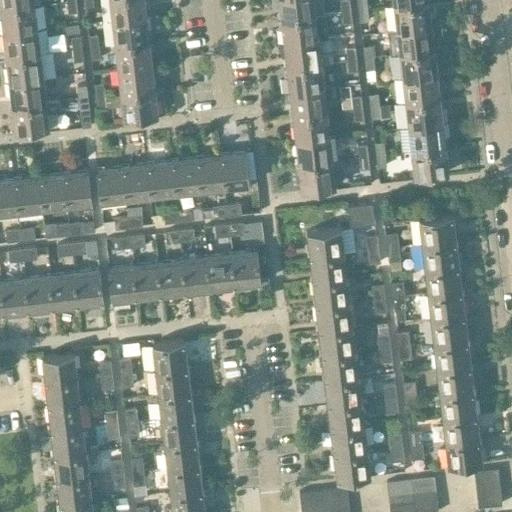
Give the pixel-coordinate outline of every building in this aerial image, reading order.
[(66,0),(68,12),(77,10),(75,0),(66,0)] [(83,0),(85,9),(94,8),(92,0),(83,0)] [(109,0),(112,19),(146,15),(144,0),(109,0)] [(278,0),(281,17),(315,13),(313,0),(278,0)] [(340,0),(341,10),(350,9),(349,0),(340,0)] [(357,0),(358,9),(367,8),(366,0),(357,0)] [(425,0),(393,4),(396,28),(430,24),(427,0),(425,0)] [(0,7),(0,8),(3,32),(37,28),(34,4),(0,7)] [(358,9),(360,21),(368,20),(367,8),(358,9)] [(342,22),(352,21),(350,9),(341,10),(342,22)] [(284,41),(318,37),(327,36),(324,12),(315,13),(281,17),(284,41)] [(112,19),(115,44),(149,40),(146,15),(112,19)] [(65,25),(66,33),(79,31),(78,23),(65,25)] [(396,28),(399,53),(433,49),(430,24),(396,28)] [(3,32),(5,56),(40,53),(37,28),(3,32)] [(88,34),(89,46),(98,45),(97,33),(88,34)] [(71,36),(72,48),(82,47),(80,35),(71,36)] [(284,41),(287,66),(321,62),(330,61),(329,52),(320,53),(318,37),(284,41)] [(115,44),(118,68),(152,64),(149,40),(115,44)] [(363,45),(364,57),(373,56),(372,44),(363,45)] [(89,46),(90,58),(100,57),(98,45),(89,46)] [(345,47),(347,59),(356,58),(355,46),(345,47)] [(73,61),(83,59),(82,47),(72,48),(73,61)] [(399,53),(402,76),(436,72),(433,49),(399,53)] [(5,56),(8,81),(43,77),(40,53),(5,56)] [(364,57),(365,69),(374,68),(373,56),(364,57)] [(348,71),(357,70),(356,58),(347,59),(348,71)] [(287,66),(289,90),(323,86),(321,62),(287,66)] [(118,68),(120,92),(155,88),(152,64),(118,68)] [(402,76),(405,101),(439,97),(436,72),(402,76)] [(8,81),(11,104),(59,99),(59,98),(46,100),(43,77),(8,81)] [(93,83),(95,95),(104,94),(103,82),(93,83)] [(76,85),(78,97),(87,96),(86,83),(76,85)] [(289,90),(292,114),(326,110),(323,86),(289,90)] [(113,117),(123,116),(123,117),(158,113),(155,88),(120,92),(110,93),(113,117)] [(368,93),(370,105),(379,104),(377,92),(368,93)] [(95,95),(97,107),(106,106),(104,94),(95,95)] [(351,95),(353,107),(362,106),(360,94),(351,95)] [(79,109),(89,108),(87,96),(78,97),(79,109)] [(405,101),(408,125),(442,121),(439,97),(405,101)] [(61,110),(59,99),(11,104),(14,130),(49,126),(47,112),(61,110)] [(380,116),(379,104),(370,105),(371,117),(380,116)] [(354,120),(363,118),(362,106),(353,107),(354,120)] [(292,114),(295,139),(329,135),(326,110),(292,114)] [(408,125),(411,149),(445,145),(442,121),(408,125)] [(295,139),(298,163),(332,159),(329,135),(295,139)] [(374,142),(375,154),(385,153),(383,141),(374,142)] [(357,144),(358,156),(368,155),(366,142),(357,144)] [(448,171),(445,145),(411,149),(414,175),(448,171)] [(253,149),(245,150),(248,178),(256,177),(253,149)] [(219,153),(225,186),(249,183),(248,178),(245,150),(219,153)] [(195,156),(199,189),(225,186),(219,153),(195,156)] [(375,154),(377,166),(386,165),(385,153),(375,154)] [(359,168),(369,167),(368,155),(358,156),(359,168)] [(168,159),(174,192),(199,189),(195,156),(168,159)] [(144,162),(149,195),(174,192),(168,159),(144,162)] [(335,185),(332,159),(298,163),(301,189),(335,185)] [(120,165),(124,198),(149,195),(144,162),(120,165)] [(95,168),(99,201),(124,198),(120,165),(95,168)] [(62,172),(66,205),(92,202),(88,169),(62,172)] [(36,175),(41,208),(66,205),(62,172),(36,175)] [(13,178),(16,211),(41,208),(36,175),(13,178)] [(0,179),(0,212),(16,211),(13,178),(0,179)] [(349,224),(374,221),(371,200),(346,204),(349,224)] [(225,203),(226,215),(241,213),(239,201),(225,203)] [(211,205),(213,217),(226,215),(225,203),(211,205)] [(126,206),(128,227),(142,225),(141,213),(141,204),(126,206)] [(113,216),(115,228),(128,227),(126,206),(127,215),(113,216)] [(177,208),(178,221),(192,219),(190,207),(177,208)] [(163,210),(164,223),(178,221),(177,208),(163,210)] [(420,241),(455,237),(452,212),(417,216),(420,241)] [(68,221),(70,233),(84,231),(82,219),(68,221)] [(54,223),(56,235),(70,233),(68,221),(54,223)] [(227,223),(229,234),(243,233),(242,221),(227,223)] [(215,236),(229,234),(227,223),(214,224),(215,236)] [(19,227),(21,239),(35,238),(33,225),(19,227)] [(306,230),(309,255),(343,249),(341,226),(306,230)] [(5,229),(7,241),(21,239),(19,227),(5,229)] [(179,228),(180,240),(194,239),(193,227),(179,228)] [(167,242),(180,240),(179,228),(165,230),(167,242)] [(384,233),(385,247),(398,245),(397,231),(384,233)] [(129,234),(131,246),(145,244),(143,233),(129,234)] [(117,248),(131,246),(129,234),(115,236),(117,248)] [(365,235),(366,249),(378,247),(376,234),(365,235)] [(420,241),(423,268),(458,264),(455,237),(420,241)] [(71,242),(72,253),(86,252),(85,240),(71,242)] [(58,255),(72,253),(71,242),(57,243),(58,255)] [(400,259),(398,245),(385,247),(387,261),(400,259)] [(22,247),(23,259),(37,258),(36,246),(22,247)] [(9,261),(23,259),(22,247),(8,249),(9,261)] [(368,263),(380,261),(378,247),(366,249),(368,263)] [(231,251),(236,284),(261,281),(257,248),(231,251)] [(309,255),(312,281),(347,277),(343,249),(309,255)] [(204,254),(209,287),(236,284),(231,251),(204,254)] [(183,257),(187,290),(209,287),(204,254),(183,257)] [(159,260),(162,293),(187,290),(183,257),(159,260)] [(133,263),(136,296),(162,293),(159,260),(133,263)] [(106,266),(110,299),(136,296),(133,263),(106,266)] [(423,268),(426,292),(461,288),(458,264),(423,268)] [(75,270),(79,302),(103,300),(99,267),(75,270)] [(51,272),(56,305),(79,302),(75,270),(51,272)] [(26,276),(30,308),(56,305),(51,272),(26,276)] [(0,278),(0,282),(2,312),(30,308),(26,276),(0,278)] [(312,281),(315,306),(350,301),(347,277),(312,281)] [(390,280),(391,295),(404,294),(402,279),(390,280)] [(370,284),(372,298),(384,297),(383,283),(370,284)] [(426,292),(429,315),(464,312),(461,288),(426,292)] [(391,295),(393,310),(406,309),(404,294),(391,295)] [(374,312),(386,311),(384,297),(372,298),(374,312)] [(315,306),(318,332),(353,326),(350,301),(315,306)] [(429,315),(432,341),(467,337),(464,312),(429,315)] [(318,332),(321,353),(355,349),(353,326),(318,332)] [(396,331),(397,345),(410,344),(408,330),(396,331)] [(377,333),(378,347),(390,346),(388,332),(377,333)] [(432,341),(435,366),(470,362),(467,337),(432,341)] [(151,342),(154,366),(187,364),(184,338),(151,342)] [(397,345),(399,359),(411,358),(410,344),(397,345)] [(380,361),(392,360),(390,346),(378,347),(380,361)] [(321,353),(324,380),(358,375),(355,349),(321,353)] [(41,356),(44,381),(77,377),(74,352),(41,356)] [(118,358),(119,372),(131,369),(130,356),(118,358)] [(98,360),(100,374),(111,373),(110,359),(98,360)] [(435,366),(438,391),(473,388),(470,362),(435,366)] [(154,366),(157,389),(189,385),(187,364),(154,366)] [(119,372),(121,386),(133,384),(131,369),(119,372)] [(101,389),(113,387),(111,373),(100,374),(101,389)] [(324,380),(327,406),(361,400),(358,375),(324,380)] [(44,381),(47,405),(79,400),(77,377),(44,381)] [(402,381),(403,396),(416,394),(414,380),(402,381)] [(382,383),(384,397),(396,396),(394,382),(382,383)] [(157,389),(160,416),(193,412),(189,385),(157,389)] [(438,391),(441,417),(476,414),(473,388),(438,391)] [(403,396),(405,410),(417,408),(416,394),(403,396)] [(386,412),(398,410),(396,396),(384,397),(386,412)] [(47,405),(50,428),(82,425),(79,400),(47,405)] [(327,406),(330,431),(364,426),(361,400),(327,406)] [(124,407),(125,421),(138,420),(136,406),(124,407)] [(104,409),(106,423),(117,422),(115,408),(104,409)] [(160,416),(163,439),(195,436),(193,412),(160,416)] [(441,417),(444,439),(479,437),(476,414),(441,417)] [(125,421),(127,435),(139,434),(138,420),(125,421)] [(107,437),(119,436),(117,422),(106,423),(107,437)] [(50,428),(53,453),(85,450),(82,425),(50,428)] [(330,431),(333,456),(367,449),(364,426),(330,431)] [(408,430),(409,445),(421,443),(420,429),(408,430)] [(388,433),(390,446),(402,443),(400,431),(388,433)] [(163,439),(165,464),(198,460),(195,436),(163,439)] [(444,439),(447,466),(481,462),(479,437),(444,439)] [(391,461),(404,459),(402,443),(390,446),(391,461)] [(409,445),(411,458),(423,457),(421,443),(409,445)] [(333,456),(336,479),(370,475),(367,449),(333,456)] [(53,453),(56,479),(88,474),(85,450),(53,453)] [(129,457),(131,471),(143,469),(142,455),(129,457)] [(110,459),(111,473),(123,471),(121,457),(110,459)] [(165,464),(168,489),(201,486),(198,460),(165,464)] [(473,470),(474,481),(498,479),(497,467),(473,470)] [(131,471),(133,485),(145,483),(143,469),(131,471)] [(113,487),(125,486),(123,471),(111,473),(113,487)] [(56,479),(59,505),(91,500),(88,474),(56,479)] [(410,477),(411,489),(435,486),(433,474),(410,477)] [(385,481),(386,492),(411,489),(410,477),(385,481)] [(474,481),(476,493),(500,491),(498,479),(474,481)] [(322,487),(323,499),(347,496),(346,484),(322,487)] [(168,489),(171,511),(195,511),(204,511),(201,486),(168,489)] [(411,489),(412,501),(436,498),(435,486),(411,489)] [(298,490),(299,503),(323,499),(322,487),(298,490)] [(386,492),(388,503),(412,501),(411,489),(386,492)] [(477,506),(501,503),(500,491),(476,493),(477,506)] [(115,504),(116,511),(128,511),(126,496),(112,498),(113,504),(115,504)] [(323,499),(324,511),(349,507),(347,496),(323,499)] [(412,501),(413,511),(422,511),(438,510),(436,498),(412,501)] [(299,503),(300,511),(311,511),(324,511),(323,499),(299,503)] [(59,505),(59,511),(92,511),(91,500),(59,505)] [(388,511),(413,511),(412,501),(388,503),(388,511)]
